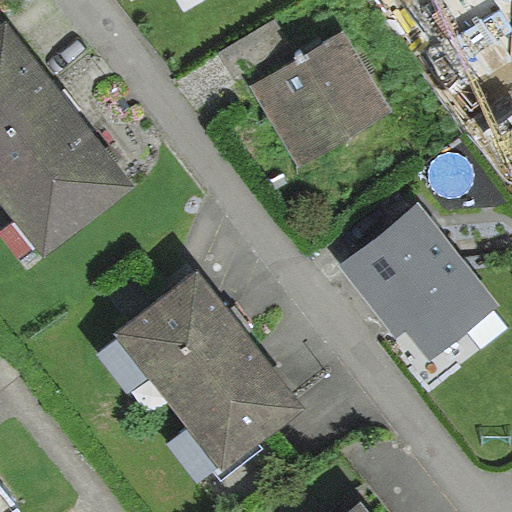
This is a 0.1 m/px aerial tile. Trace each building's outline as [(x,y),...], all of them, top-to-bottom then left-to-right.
[(511,0),(424,0),(458,52),(511,17),(511,0)] [(5,22),(0,25),(0,190),(44,247),(130,180),(5,22)] [(315,47),(254,82),(298,158),(390,105),(346,29),(315,47)] [(418,204),(347,262),(400,328),(472,269),(435,224),(418,204)] [(305,406),(196,270),(114,335),(222,472),(305,406)] [(0,486),(0,511),(12,511),(17,509),(0,486)] [(376,511),(364,495),(341,511),(376,511)]
